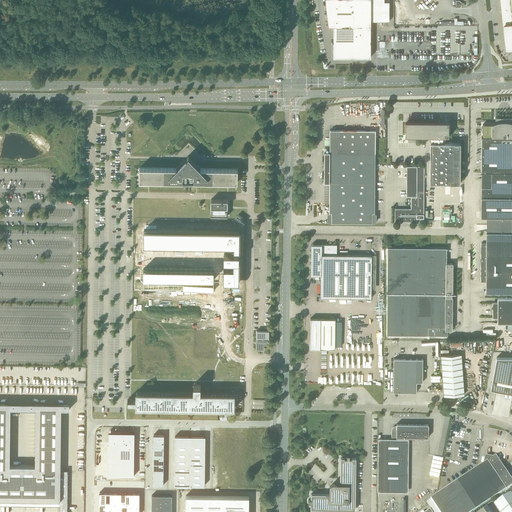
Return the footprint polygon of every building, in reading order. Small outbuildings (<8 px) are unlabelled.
[(333,30),(333,56),(370,56),(370,25),(370,0),(325,0),(328,25),(333,25),(333,30)] [(481,187),(481,212),(481,217),(511,217),(511,117),(508,117),(504,119),(501,117),(495,117),(495,125),(483,124),(482,137),(481,137),(482,137),(481,172),(491,172),(491,187),(481,187)] [(405,123),(405,136),(430,136),(430,143),(430,183),(460,184),(460,143),(445,143),(445,136),(449,136),(449,129),(445,129),(445,125),(443,125),(438,125),(438,122),(409,121),(409,123),(405,123)] [(343,130),(341,130),(330,130),(330,141),(329,152),(325,152),(324,182),(329,182),(329,223),(375,223),(375,131),(352,130),(343,130)] [(188,156),(186,158),(176,168),(139,168),(139,181),(237,183),(237,169),(201,169),(188,156)] [(411,197),(411,209),(395,209),(395,222),(417,222),(417,218),(424,218),(424,166),(407,166),(406,197),(411,197)] [(210,215),(210,216),(227,216),(227,201),(228,201),(228,200),(211,200),(211,215),(210,215)] [(149,230),(144,230),(144,246),(149,246),(154,246),(159,246),(164,246),(169,246),(174,246),(179,246),(184,246),(189,246),(194,246),(199,246),(204,246),(209,246),(214,246),(219,247),(224,247),(229,247),(234,247),(234,252),(239,252),(239,231),(234,231),(229,231),(224,231),(219,231),(214,231),(209,231),(204,231),(199,231),(194,231),(189,231),(184,231),(179,231),(174,231),(169,231),(164,230),(159,230),(154,230),(149,230)] [(486,293),(511,292),(511,232),(486,232),(486,243),(481,243),(481,282),(486,282),(486,293)] [(336,275),(337,255),(337,245),(311,245),(311,275),(321,275),(336,275)] [(388,248),(387,294),(387,335),(447,335),(447,330),(452,330),(453,304),(452,304),(453,302),(452,302),(452,292),(453,292),(453,264),(446,264),(446,249),(388,248)] [(336,275),(321,275),(321,298),(371,298),(372,256),(337,255),(336,275)] [(223,283),(228,283),(233,283),(239,283),(239,264),(234,264),(233,269),(229,269),(224,269),(223,269),(223,283)] [(143,269),(143,279),(148,279),(153,279),(158,279),(163,279),(168,280),(173,280),(178,280),(183,280),(188,280),(193,280),(198,280),(203,280),(208,280),(214,280),(214,270),(209,270),(204,270),(199,270),(194,269),(189,269),(184,269),(179,269),(174,269),(169,269),(164,269),(159,269),(154,269),(149,269),(144,269),(143,269)] [(498,303),(493,303),(493,318),(498,318),(498,323),(511,323),(511,298),(498,298),(498,303)] [(310,349),(320,349),(335,349),(335,319),(310,319),(310,349)] [(257,339),(257,341),(256,341),(256,345),(257,345),(257,349),(262,349),(262,345),(268,345),(268,341),(268,340),(268,331),(256,331),(256,339),(257,339)] [(442,356),(442,360),(445,395),(460,394),(464,393),(461,355),(442,356)] [(501,391),(511,393),(511,357),(508,358),(496,358),(490,389),(501,391)] [(423,359),(417,359),(393,359),(393,392),(416,392),(417,382),(423,382),(423,359)] [(128,400),(128,403),(136,403),(136,408),(188,408),(189,408),(193,408),(195,408),(208,408),(224,409),(224,412),(220,412),(220,415),(227,416),(227,412),(227,409),(234,409),(234,405),(234,394),(230,394),(216,393),(212,393),(201,393),(201,385),(197,385),(194,385),(193,385),(193,388),(193,393),(136,392),(136,397),(136,399),(136,400),(128,400)] [(0,499),(29,500),(60,500),(60,506),(59,511),(67,511),(67,510),(67,509),(67,507),(68,505),(68,503),(68,501),(68,498),(68,496),(68,494),(68,492),(68,490),(68,488),(68,486),(68,484),(68,482),(68,480),(68,478),(68,477),(64,477),(64,473),(61,473),(61,470),(61,468),(61,466),(61,464),(61,462),(61,460),(61,458),(61,456),(61,454),(61,452),(61,450),(61,448),(61,446),(61,444),(61,442),(61,440),(61,438),(61,436),(61,434),(61,432),(61,430),(61,428),(61,426),(61,424),(61,422),(61,420),(61,418),(61,416),(61,414),(61,412),(61,410),(61,409),(69,410),(69,403),(28,403),(19,403),(0,402),(0,499)] [(408,492),(408,455),(409,439),(408,439),(408,437),(417,437),(417,424),(397,424),(397,425),(395,425),(395,426),(394,426),(393,426),(393,427),(392,427),(392,428),(392,429),(391,430),(391,437),(392,437),(392,439),(378,439),(378,492),(408,492)] [(108,432),(108,435),(107,444),(109,444),(110,444),(110,476),(133,477),(134,433),(128,433),(108,432)] [(250,435),(221,435),(220,489),(249,489),(250,435)] [(175,436),(174,485),(204,486),(205,437),(204,437),(198,437),(198,436),(195,436),(195,437),(191,436),(189,436),(185,436),(182,436),(176,436),(175,436)] [(333,483),(331,485),(329,487),(329,494),(311,494),(311,500),(308,500),(308,503),(311,503),(311,509),(355,510),(356,458),(350,458),(350,455),(347,455),(347,458),(341,458),(340,483),(333,483)] [(438,511),(431,511),(430,510),(426,511),(474,511),(506,491),(511,486),(511,482),(501,465),(502,461),(497,460),(495,457),(493,459),(485,457),(483,465),(430,500),(438,511)] [(493,504),(498,511),(511,511),(511,495),(510,492),(493,504)] [(99,493),(98,511),(138,511),(139,493),(99,493)] [(152,495),(151,511),(171,511),(172,496),(152,495)] [(248,511),(249,496),(186,496),(185,511),(248,511)]
